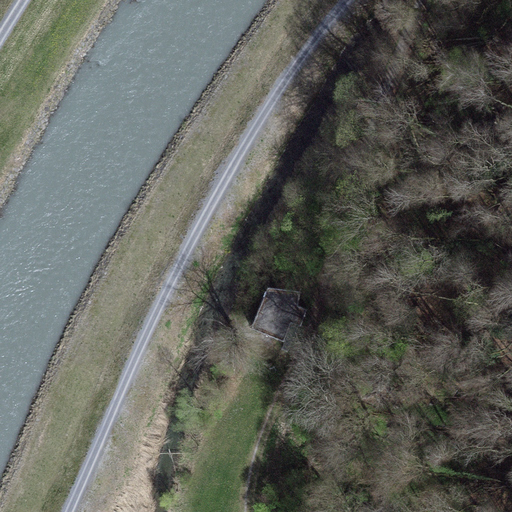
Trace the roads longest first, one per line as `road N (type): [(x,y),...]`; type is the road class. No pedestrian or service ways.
road 1 (track): [(72,511),(133,362),(243,151),(348,0)]
road 2 (track): [(418,0),(354,171),(300,361),(264,438),(250,511)]
